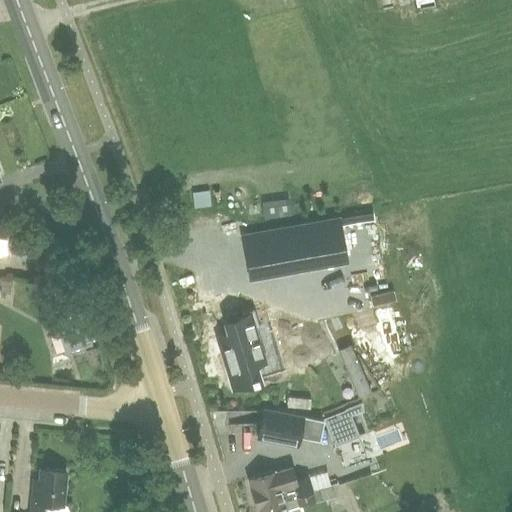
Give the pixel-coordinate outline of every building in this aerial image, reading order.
[(250,277),(345,260),(338,218),(243,235),(250,277)] [(9,234),(9,251),(15,250),(15,261),(41,260),(40,234),(9,234)] [(5,272),(5,275),(0,274),(0,283),(10,285),(11,273),(5,272)] [(225,331),(215,334),(231,390),(263,380),(258,364),(267,361),(256,326),(258,325),(253,308),(241,311),(241,313),(222,319),(225,331)] [(295,443),(300,418),(263,410),(258,435),(295,443)] [(300,495),(291,466),(274,471),(273,470),(248,478),(257,508),(300,495)] [(62,504),(65,470),(39,467),(38,479),(33,478),(29,511),(42,511),(43,502),(62,504)] [(315,502),(334,497),(330,483),(311,489),(311,492),(300,495),(257,508),(257,509),(259,508),(259,511),(286,511),(285,510),(314,501),(315,502)]
